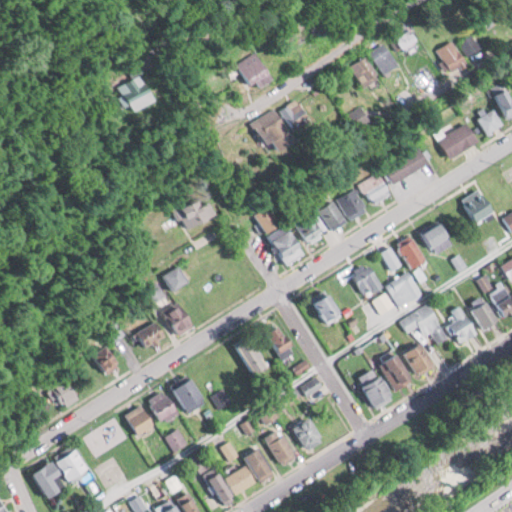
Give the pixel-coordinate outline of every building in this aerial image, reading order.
[(276,44),(299,32),(289,13),(266,26),(276,44)] [(413,38),(402,26),(386,39),(397,52),(413,38)] [(479,46),(472,33),(456,42),(464,55),(479,46)] [(429,49),(439,71),(458,62),(448,40),(429,49)] [(363,51),(373,73),(390,64),(380,43),(363,51)] [(263,77),(252,52),(228,63),(239,88),(263,77)] [(341,65),(355,89),(372,79),(358,55),(341,65)] [(149,97),(137,73),(110,87),(123,111),(149,97)] [(511,108),(502,84),(485,92),(491,105),(471,114),(478,131),(511,115),(511,108)] [(277,128),(299,121),(293,101),(270,107),(277,128)] [(345,129),(361,122),(353,107),(338,114),(345,129)] [(241,122),(258,152),(282,139),(265,108),(241,122)] [(441,158),(470,139),(458,121),(429,140),(441,158)] [(384,183),(424,162),(416,147),(376,167),(384,183)] [(354,183),(365,205),(386,194),(374,172),(354,183)] [(362,209),(350,188),(314,210),(327,230),(362,209)] [(491,216),(482,189),(457,198),(466,225),(491,216)] [(207,213),(200,196),(169,208),(176,226),(207,213)] [(247,212),(256,231),(272,223),(263,204),(247,212)] [(305,243),(321,230),(302,208),(286,221),(305,243)] [(448,239),(430,220),(415,234),(432,253),(448,239)] [(260,235),(278,267),(301,253),(283,222),(260,235)] [(404,266),(420,258),(408,235),(392,243),(404,266)] [(399,262),(386,245),(377,251),(389,269),(399,262)] [(511,251),(496,259),(505,279),(511,275),(511,251)] [(379,286),(367,262),(347,271),(359,295),(379,286)] [(169,273),(177,289),(193,281),(185,265),(169,273)] [(419,291),(405,269),(383,283),(396,305),(419,291)] [(511,308),(511,304),(500,280),(481,290),(484,295),(464,305),(476,328),(495,319),(495,318),(511,308)] [(306,298),(321,325),(338,315),(323,289),(306,298)] [(378,313),(392,305),(384,292),(371,301),(378,313)] [(443,335),(425,303),(396,319),(404,332),(416,325),(421,335),(427,331),(433,341),(443,335)] [(442,322),(455,344),(474,331),(457,303),(446,309),(451,316),(442,322)] [(174,311),(184,327),(195,320),(185,304),(174,311)] [(272,361),(289,351),(271,320),(252,331),(256,337),(242,345),(251,361),(267,352),(272,361)] [(169,339),(162,321),(139,330),(147,348),(169,339)] [(397,349),(409,373),(427,364),(416,340),(397,349)] [(111,370),(120,366),(113,344),(104,347),(111,370)] [(389,389),(405,378),(387,349),(370,359),(389,389)] [(218,359),(234,399),(249,392),(233,353),(218,359)] [(293,374),(308,366),(304,358),(289,367),(293,374)] [(352,386),(367,409),(387,395),(372,373),(352,386)] [(189,412),(209,400),(194,376),(175,388),(189,412)] [(83,394),(74,377),(55,387),(64,404),(83,394)] [(159,420),(177,416),(172,390),(153,394),(159,420)] [(125,414),(139,435),(157,424),(144,402),(125,414)] [(269,433),(280,463),(296,457),(285,427),(269,433)] [(188,441),(179,428),(167,436),(176,449),(188,441)] [(71,482),(92,471),(79,446),(32,471),(48,499),(65,490),(59,477),(66,474),(71,482)] [(247,454),(262,480),(277,472),(262,446),(247,454)] [(210,481),(220,501),(259,482),(249,462),(210,481)] [(176,496),(156,506),(158,511),(203,511),(192,490),(177,498),(176,496)] [(0,511),(12,511),(0,493),(0,511)]
